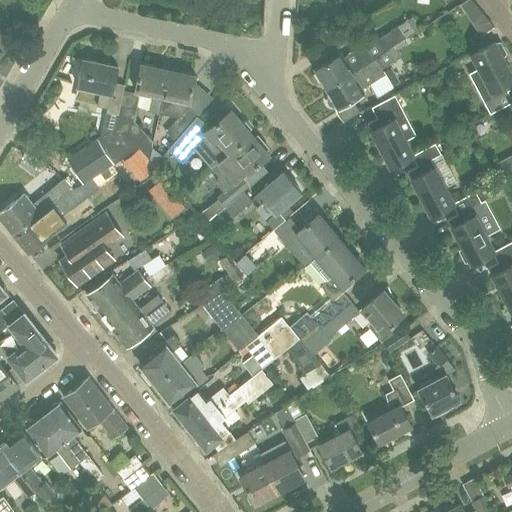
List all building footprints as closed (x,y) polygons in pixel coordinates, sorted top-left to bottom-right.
[(406,22),(414,34),(420,30),(413,18),(406,22)] [(314,69),(326,88),(396,45),(406,39),(398,27),(379,40),(377,37),(344,58),(341,53),(314,69)] [(490,113),(511,101),(511,98),(508,90),(511,88),(511,74),(503,56),(505,53),(500,43),(496,44),(495,42),(471,54),(494,97),(484,102),(490,113)] [(396,45),(326,88),(329,94),(327,97),(328,100),(330,103),(332,105),(336,105),(337,107),(364,91),(370,86),(387,76),(382,68),(402,55),(396,45)] [(108,111),(120,113),(124,92),(126,83),(116,81),(119,65),(84,58),(76,98),(109,105),(108,111)] [(160,112),(170,68),(142,62),(136,90),(154,94),(150,110),(160,112)] [(170,68),(160,112),(171,114),(180,116),(166,132),(176,141),(197,117),(199,114),(189,106),(190,101),(191,102),(197,74),(170,68)] [(124,92),(120,113),(116,129),(116,131),(128,134),(140,148),(149,159),(152,144),(153,141),(134,121),(140,95),(124,92)] [(390,166),(414,154),(391,111),(401,106),(395,94),(371,107),(377,118),(367,123),(390,166)] [(511,101),(490,113),(490,114),(511,102),(511,103),(511,101)] [(226,156),(252,134),(250,132),(252,127),(246,120),(241,121),(232,111),(233,110),(232,109),(208,129),(204,126),(206,124),(197,117),(176,141),(169,149),(183,160),(195,146),(213,167),(226,156)] [(32,117),(26,128),(40,135),(46,138),(52,127),(42,122),(32,117)] [(457,133),(462,142),(474,135),(469,125),(456,131),(457,133)] [(115,163),(140,148),(128,134),(116,131),(116,129),(99,140),(114,162),(115,163)] [(218,213),(250,185),(243,177),(247,173),(270,154),(269,153),(268,153),(267,151),(269,148),(264,142),(260,144),(252,134),(226,156),(213,167),(220,175),(220,176),(219,183),(225,191),(218,197),(219,199),(211,205),(218,213)] [(114,162),(99,140),(70,158),(85,181),(114,162)] [(431,214),(454,202),(431,159),(441,153),(435,142),(414,154),(390,166),(412,155),(418,166),(408,171),(431,214)] [(152,144),(149,159),(155,166),(164,155),(152,144)] [(508,170),(503,159),(492,165),(498,176),(508,170)] [(274,229),(286,218),(285,217),(293,210),(288,203),(302,191),(284,171),(255,196),(261,203),(264,200),(275,213),(266,220),(274,229)] [(57,198),(73,188),(64,177),(32,203),(24,193),(0,211),(0,217),(12,233),(57,198)] [(28,253),(55,231),(47,221),(68,204),(71,208),(99,187),(93,178),(84,182),(73,188),(57,198),(12,233),(28,253)] [(148,190),(156,199),(170,188),(162,179),(148,190)] [(250,185),(218,213),(225,207),(233,217),(253,201),(244,191),(250,186),(250,185)] [(471,262),(494,250),(472,207),(481,202),(475,190),(454,202),(431,214),(431,215),(452,203),(458,214),(448,219),(463,248),(460,251),(466,261),(470,261),(471,262)] [(337,238),(340,237),(319,212),(296,232),(316,256),(337,238)] [(82,245),(61,260),(77,283),(113,257),(105,246),(121,235),(106,213),(75,235),(82,245)] [(334,299),(342,292),(352,284),(349,281),(365,267),(354,254),(352,256),(337,238),(316,256),(332,275),(321,284),(334,299)] [(511,310),(511,309),(511,255),(511,254),(511,240),(494,250),(471,262),(471,263),(493,251),(498,262),(488,267),(511,310)] [(214,259),(222,254),(215,243),(201,252),(204,256),(208,263),(214,259)] [(149,274),(166,263),(161,254),(143,265),(149,274)] [(224,266),(235,283),(243,278),(230,259),(228,255),(220,260),(224,266)] [(173,273),(166,263),(149,274),(156,285),(173,273)] [(101,311),(144,276),(138,269),(120,282),(113,273),(87,293),(101,311)] [(113,328),(140,308),(133,298),(150,284),(144,276),(101,311),(113,328)] [(200,291),(207,300),(223,289),(227,286),(221,277),(200,291)] [(383,340),(399,329),(393,322),(404,313),(390,297),(393,294),(390,287),(384,289),(383,288),(362,307),(373,320),(368,324),(382,341),(383,340)] [(221,328),(241,313),(223,290),(201,305),(221,328)] [(171,311),(164,302),(158,294),(140,308),(113,328),(127,345),(171,311)] [(319,329),(328,340),(360,313),(350,302),(319,329)] [(0,344),(8,355),(27,379),(58,355),(24,312),(13,321),(3,308),(0,309),(0,344)] [(244,347),(259,335),(241,313),(221,328),(240,350),(244,347)] [(303,342),(319,329),(311,318),(307,313),(291,327),(303,342)] [(259,335),(277,357),(300,339),(282,317),(259,335)] [(399,329),(383,340),(390,351),(411,338),(403,326),(399,329)] [(155,383),(181,362),(172,350),(181,342),(174,333),(153,350),(154,352),(140,363),(147,372),(147,376),(150,380),(154,381),(155,383)] [(262,369),(277,357),(259,335),(244,347),(262,369)] [(0,399),(19,386),(0,361),(0,360),(8,355),(0,344),(0,399)] [(438,365),(447,358),(436,346),(428,353),(438,365)] [(186,390),(187,392),(208,376),(201,368),(205,365),(195,352),(181,363),(181,362),(155,383),(157,385),(156,388),(160,393),(163,393),(171,402),(186,390)] [(308,391),(331,375),(322,364),(300,379),(308,391)] [(227,400),(190,428),(196,436),(196,440),(200,446),(204,446),(206,448),(230,430),(222,419),(247,400),(249,403),(274,385),(263,371),(230,395),(226,398),(227,400)] [(460,398),(446,373),(419,387),(433,412),(435,411),(437,413),(448,408),(446,405),(460,398)] [(402,404),(406,402),(413,398),(401,375),(389,382),(392,390),(387,393),(392,409),(370,420),(380,441),(382,440),(383,443),(394,437),(393,434),(412,424),(402,404)] [(113,437),(127,426),(89,376),(63,396),(87,427),(98,418),(113,437)] [(226,398),(230,395),(224,387),(207,400),(198,388),(175,407),(176,409),(176,413),(180,419),(184,419),(190,428),(227,400),(226,398)] [(52,405),(52,408),(44,414),(79,460),(80,460),(95,480),(103,473),(73,434),(81,427),(61,401),(59,403),(56,402),(52,405)] [(334,424),(339,433),(320,443),(332,466),(362,450),(351,428),(360,424),(354,413),(334,424)] [(29,423),(28,426),(27,427),(47,453),(55,447),(71,466),(79,460),(44,414),(36,420),(33,420),(29,423)] [(295,421),(304,437),(307,444),(318,438),(306,415),(295,421)] [(295,421),(283,428),(298,456),(310,449),(307,444),(304,437),(295,421)] [(41,454),(34,444),(21,429),(1,444),(36,490),(37,488),(46,499),(56,491),(47,480),(43,484),(28,464),(41,454)] [(254,443),(247,431),(213,454),(220,465),(254,443)] [(28,495),(36,490),(1,444),(0,445),(0,484),(1,486),(13,476),(28,495)] [(265,462),(280,490),(304,477),(290,449),(265,462)] [(125,480),(143,465),(136,455),(117,470),(125,480)] [(255,503),(280,490),(265,462),(240,475),(255,503)] [(131,489),(133,487),(150,475),(143,465),(125,480),(127,483),(131,489)] [(133,487),(143,499),(161,484),(153,473),(150,475),(133,487)] [(112,503),(107,498),(102,490),(83,505),(88,511),(103,511),(113,504),(112,503)] [(477,511),(492,511),(484,495),(472,501),(476,509),(477,511)] [(0,511),(15,511),(3,496),(0,498),(0,511)] [(477,511),(476,509),(470,511),(466,511),(461,502),(442,511),(477,511)]
